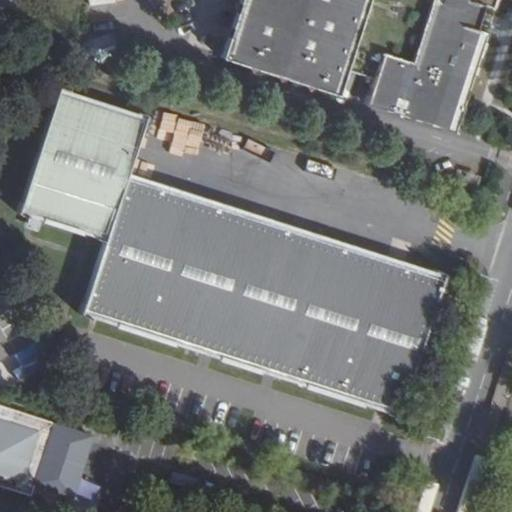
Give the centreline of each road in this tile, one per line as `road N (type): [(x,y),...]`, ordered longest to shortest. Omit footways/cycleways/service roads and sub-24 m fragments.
road 1 (unknown): [(453,475),(111,356)]
road 2 (unknown): [(511,176),(189,54)]
road 3 (unclassified): [(441,511),(511,295)]
